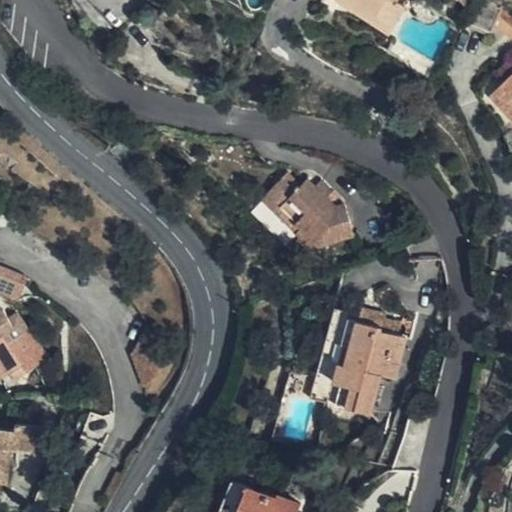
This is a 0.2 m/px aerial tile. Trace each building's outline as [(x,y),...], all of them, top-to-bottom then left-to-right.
[(351,0),(334,0),(334,2),(371,23),(376,16),(351,0)] [(351,0),(376,16),(385,2),(393,6),(396,0),(351,0)] [(498,7),(482,0),(480,0),(469,27),(487,35),(498,7)] [(376,16),(371,23),(389,34),(401,12),(393,6),(385,2),(376,16)] [(511,13),(508,10),(501,20),(511,28),(511,13)] [(506,79),(511,73),(511,55),(497,68),(506,79)] [(511,73),(506,79),(494,90),(511,108),(511,73)] [(511,119),(511,108),(494,90),(489,95),(511,119)] [(121,138),(110,152),(127,165),(138,152),(121,138)] [(288,172),(268,194),(302,227),(296,233),(310,247),(317,242),(321,245),(354,233),(345,201),(335,191),(329,198),(315,185),(308,178),(300,185),(288,172)] [(323,178),(315,185),(329,198),(335,191),(323,178)] [(302,227),(268,194),(263,199),(296,233),(302,227)] [(0,290),(12,296),(22,277),(0,267),(0,290)] [(335,306),(317,377),(342,384),(336,403),(370,411),(381,374),(396,378),(400,364),(391,361),(395,347),(398,335),(380,331),(381,327),(359,322),(348,319),(350,311),(335,306)] [(362,308),(359,322),(381,327),(383,319),(384,314),(362,308)] [(0,359),(0,360),(9,373),(24,365),(29,371),(49,357),(29,328),(20,335),(2,309),(0,310),(0,359)] [(383,319),(381,327),(380,331),(398,335),(401,325),(383,319)] [(157,350),(150,328),(133,355),(144,385),(159,375),(157,350)] [(391,361),(400,364),(404,349),(395,347),(391,361)] [(342,384),(317,377),(312,396),(336,403),(342,384)] [(41,454),(43,427),(16,423),(15,431),(1,428),(0,432),(0,493),(2,485),(7,485),(12,451),(41,454)] [(220,511),(297,511),(302,501),(279,491),(276,496),(233,478),(220,511)]
